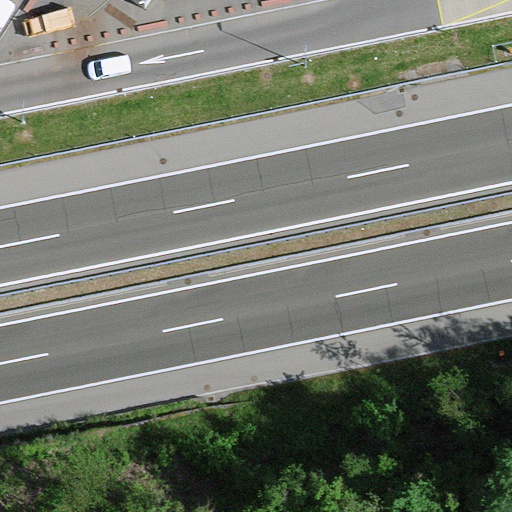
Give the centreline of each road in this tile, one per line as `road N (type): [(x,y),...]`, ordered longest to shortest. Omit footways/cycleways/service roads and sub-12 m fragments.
road 1 (motorway): [(0,363),(511,260)]
road 2 (motorway): [(511,143),(0,246)]
